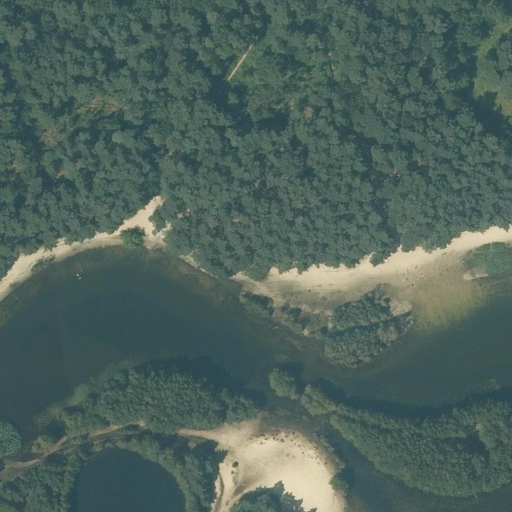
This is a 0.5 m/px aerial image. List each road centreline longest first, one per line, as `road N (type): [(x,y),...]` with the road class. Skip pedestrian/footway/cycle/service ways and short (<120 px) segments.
road 1 (track): [(309,0),(399,245)]
road 2 (track): [(0,53),(134,0)]
